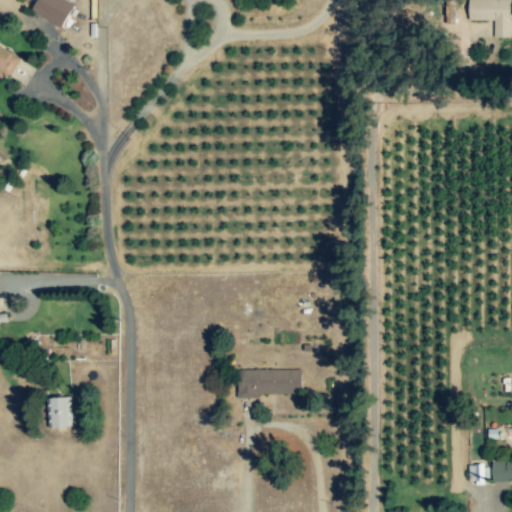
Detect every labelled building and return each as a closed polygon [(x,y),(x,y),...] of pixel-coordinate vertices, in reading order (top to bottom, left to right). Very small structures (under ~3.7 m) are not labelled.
[(72,6),(62,0),(35,0),(28,11),(58,29),(72,6)] [(494,22),(494,38),(507,39),(508,0),(466,0),(466,21),(494,22)] [(19,58),(0,48),(0,69),(11,75),(19,58)] [(237,372),(237,399),(256,399),(256,396),(300,395),(299,370),(237,372)] [(46,429),(70,428),(69,398),(45,399),(46,429)] [(511,459),(494,459),(494,482),(511,482),(511,459)] [(466,466),(467,483),(488,483),(488,466),(466,466)]
